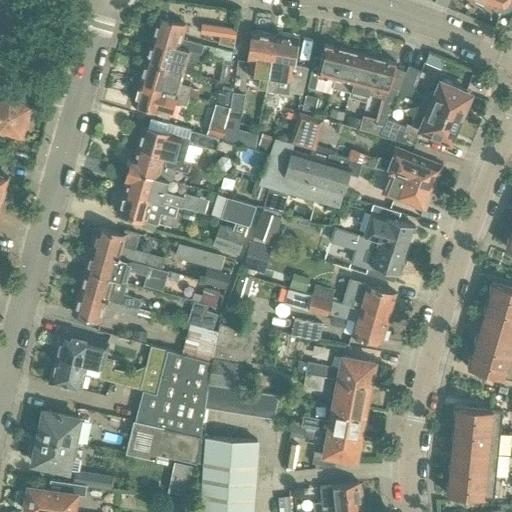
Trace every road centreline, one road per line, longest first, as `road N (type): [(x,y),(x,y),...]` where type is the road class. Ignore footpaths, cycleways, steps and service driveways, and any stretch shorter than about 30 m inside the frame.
road 1 (residential): [(0,405),(69,119),(109,0)]
road 2 (residential): [(412,511),(408,463),(437,328),(511,117)]
road 3 (residential): [(511,61),(340,0)]
